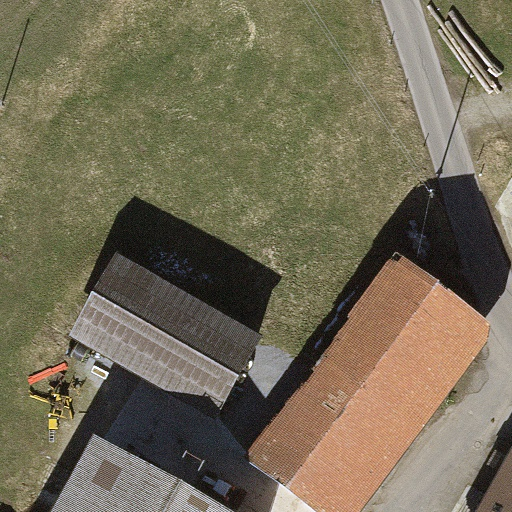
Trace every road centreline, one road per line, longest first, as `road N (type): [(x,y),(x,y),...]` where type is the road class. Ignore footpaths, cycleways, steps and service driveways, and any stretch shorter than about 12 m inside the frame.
road 1 (unclassified): [(511,329),(481,284),(393,0)]
road 2 (unclassified): [(511,378),(389,511)]
